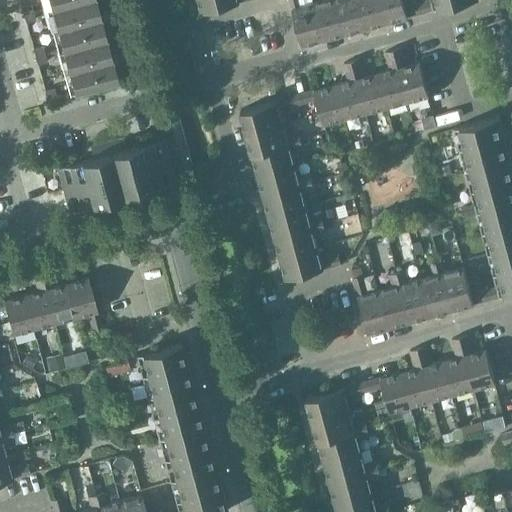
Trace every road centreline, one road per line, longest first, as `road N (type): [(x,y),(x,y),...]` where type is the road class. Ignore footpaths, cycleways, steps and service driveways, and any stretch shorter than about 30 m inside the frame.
road 1 (residential): [(155,219),(223,191),(235,176),(208,79),(439,27),(452,13),(483,4),(499,10)]
road 2 (residential): [(220,394),(509,314)]
road 3 (residential): [(220,394),(178,238),(155,219)]
road 4 (residential): [(7,134),(142,99)]
road 5 (residential): [(155,219),(28,247)]
road 6 (residential): [(252,511),(220,394)]
